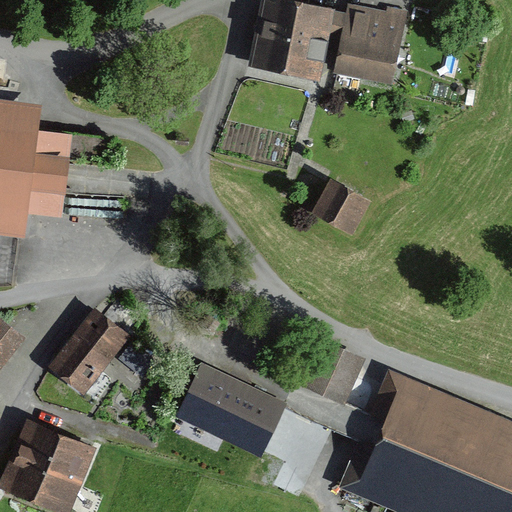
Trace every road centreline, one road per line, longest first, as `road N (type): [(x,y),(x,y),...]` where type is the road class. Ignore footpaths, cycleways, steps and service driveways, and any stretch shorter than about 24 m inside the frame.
road 1 (residential): [(511,395),(255,295),(203,283),(0,299)]
road 2 (track): [(288,309),(203,188),(201,154),(244,0)]
road 3 (track): [(0,53),(76,55),(192,0)]
road 4 (track): [(0,444),(81,288)]
